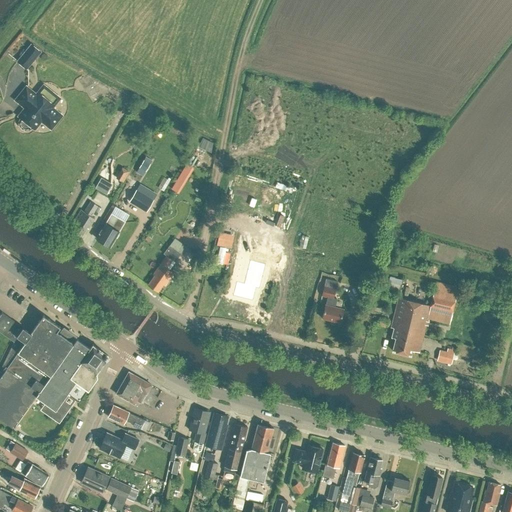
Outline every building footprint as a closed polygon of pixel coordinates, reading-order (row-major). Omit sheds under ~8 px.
[(31,43),(16,61),(26,69),(41,51),(31,43)] [(26,107),(19,116),(21,118),(20,122),(20,123),(20,125),(21,126),(22,128),(24,129),(25,129),(27,129),(29,129),(32,127),(34,129),(41,120),(51,128),(61,115),(52,108),(54,105),(38,92),(36,95),(26,87),(16,100),(22,105),(23,104),(26,107)] [(211,151),(213,143),(203,138),(199,146),(211,151)] [(185,162),(173,189),(181,192),(193,165),(185,162)] [(122,167),(118,178),(125,180),(129,169),(122,167)] [(146,211),(153,200),(137,191),(130,202),(146,211)] [(81,210),(73,223),(77,225),(73,232),(81,237),(86,228),(88,229),(94,219),(91,216),(98,206),(91,202),(84,212),(81,210)] [(112,227),(119,215),(116,214),(115,215),(111,213),(96,238),(110,247),(119,232),(112,227)] [(234,235),(220,231),(217,245),(231,248),(234,235)] [(166,255),(160,264),(153,274),(154,275),(148,284),(157,291),(162,284),(164,286),(173,273),(166,268),(172,259),(175,261),(181,253),(169,244),(163,253),(166,255)] [(235,281),(231,295),(250,300),(253,285),(257,286),(263,262),(248,259),(242,283),(235,281)] [(402,280),(390,277),(387,288),(399,291),(402,280)] [(326,278),(321,295),(327,297),(326,304),(325,304),(322,318),(340,322),(343,309),(334,306),(336,298),(333,297),(337,281),(326,278)] [(430,305),(398,297),(391,327),(394,328),(392,337),(395,338),(392,350),(410,355),(412,350),(419,352),(427,318),(449,323),(451,315),(456,295),(454,295),(456,286),(436,281),(430,305)] [(497,310),(491,304),(482,315),(487,320),(497,310)] [(96,371),(104,360),(108,355),(93,345),(91,348),(77,339),(74,344),(58,332),(61,327),(44,315),(32,332),(33,333),(32,334),(24,328),(2,312),(0,313),(0,333),(13,343),(2,366),(6,369),(0,377),(0,418),(13,428),(35,396),(40,391),(47,396),(52,388),(64,397),(67,393),(79,402),(89,388),(90,388),(93,385),(92,383),(97,376),(96,371)] [(388,319),(380,317),(378,324),(386,326),(388,319)] [(457,363),(459,356),(449,354),(448,361),(457,363)] [(141,403),(151,385),(128,371),(116,393),(137,405),(139,402),(141,403)] [(62,401),(64,397),(52,388),(47,396),(40,391),(35,396),(45,403),(40,410),(59,423),(70,407),(62,401)] [(144,419),(113,405),(108,416),(123,423),(125,419),(133,423),(132,425),(140,429),(144,419)] [(206,421),(208,411),(196,408),(193,416),(192,416),(189,429),(196,431),(194,441),(195,441),(193,448),(194,450),(199,451),(201,450),(203,443),(204,443),(206,433),(204,433),(207,422),(206,421)] [(227,426),(226,424),(228,416),(214,413),(205,444),(221,448),(227,426)] [(236,469),(239,458),(247,426),(234,423),(224,466),(236,469)] [(244,459),(241,470),(239,475),(234,497),(244,499),(249,478),(263,481),(270,453),(267,452),(268,446),(272,447),(274,438),(270,437),(273,427),(258,423),(251,448),(247,449),(246,449),(244,459)] [(100,441),(99,444),(100,447),(99,448),(120,457),(127,442),(136,446),(139,440),(125,433),(122,440),(106,433),(103,440),(100,441)] [(189,438),(179,436),(175,453),(185,455),(189,438)] [(10,440),(6,448),(23,459),(27,451),(10,440)] [(325,464),(317,496),(321,497),(325,484),(330,485),(332,478),(333,478),(336,467),(339,467),(344,445),(345,445),(333,442),(327,464),(325,464)] [(317,472),(322,448),(308,445),(306,451),(295,449),(293,460),(303,463),(302,468),(317,472)] [(348,469),(342,493),(349,495),(352,485),(355,486),(359,472),(360,472),(364,455),(353,452),(348,469)] [(382,459),(370,456),(364,481),(369,482),(368,486),(374,488),(377,485),(381,467),(380,467),(382,459)] [(176,473),(179,461),(174,460),(171,472),(176,473)] [(218,475),(215,474),(218,463),(208,460),(204,476),(217,480),(218,475)] [(41,485),(48,474),(41,470),(42,469),(38,466),(37,467),(28,461),(21,472),(41,485)] [(129,499),(134,489),(112,478),(111,479),(109,478),(110,477),(88,467),(81,482),(103,492),(104,488),(129,499)] [(39,486),(24,479),(23,481),(11,475),(8,483),(19,488),(18,491),(25,494),(26,493),(34,497),(35,496),(36,497),(38,492),(37,491),(39,486)] [(432,511),(441,477),(432,475),(431,479),(430,478),(427,489),(428,489),(427,494),(426,494),(421,511),(432,511)] [(387,480),(380,504),(390,507),(395,491),(406,493),(409,480),(394,476),(393,481),(387,480)] [(498,492),(500,484),(488,481),(486,489),(485,489),(482,501),(481,501),(478,511),(490,511),(491,507),(489,506),(489,503),(496,505),(499,492),(498,492)] [(301,482),(294,485),(298,493),(304,491),(301,482)] [(450,492),(446,511),(448,511),(468,511),(472,497),(470,497),(472,487),(455,482),(452,493),(450,492)] [(339,486),(330,484),(327,498),(335,500),(339,486)] [(349,495),(348,502),(351,503),(356,504),(360,487),(357,487),(356,486),(355,486),(352,485),(349,495)] [(161,495),(162,488),(153,486),(153,490),(154,490),(153,494),(161,495)] [(14,511),(29,511),(32,506),(17,498),(17,499),(0,489),(0,507),(2,508),(6,501),(13,505),(11,510),(14,511)] [(511,511),(511,492),(508,491),(502,511),(511,511)] [(371,508),(374,497),(362,494),(359,505),(371,508)] [(284,511),(287,500),(277,498),(273,511),(284,511)] [(340,500),(338,510),(346,511),(348,511),(351,503),(348,502),(340,500)] [(253,502),(250,511),(261,511),(263,504),(253,502)]
